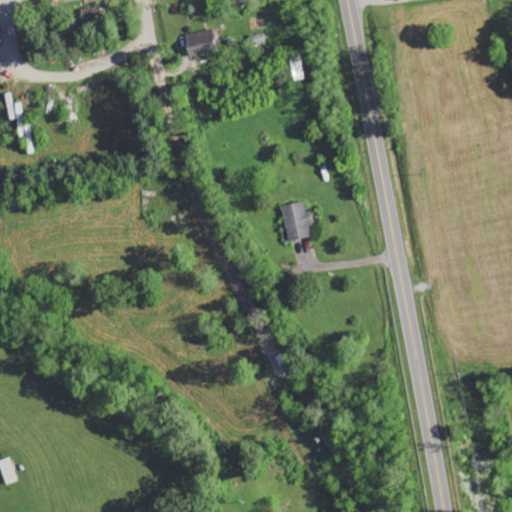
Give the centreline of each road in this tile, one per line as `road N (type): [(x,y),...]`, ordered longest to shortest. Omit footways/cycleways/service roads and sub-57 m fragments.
road 1 (trunk): [(445,511),(348,0)]
road 2 (residential): [(266,336),(192,187),(140,0)]
road 3 (residential): [(266,336),(271,388),(318,483)]
